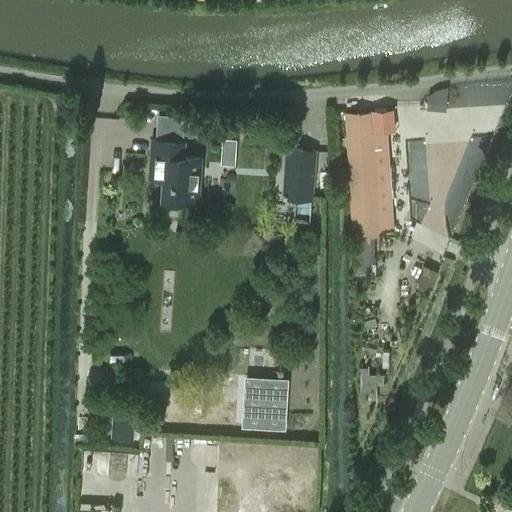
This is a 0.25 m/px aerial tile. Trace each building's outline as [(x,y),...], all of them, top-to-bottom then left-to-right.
[(394,129),(392,108),(345,111),(353,232),(355,232),(355,272),(371,272),(371,231),(393,229),(387,129),(394,129)] [(192,137),(193,117),(156,115),(156,127),(183,129),(182,137),(192,137)] [(224,160),(237,160),(238,137),(225,136),(224,160)] [(181,202),(182,198),(197,199),(200,157),(183,156),(184,141),(152,139),(150,176),(163,177),(162,197),(165,197),(165,201),(181,202)] [(316,148),(285,146),(282,197),(313,199),(316,148)] [(245,374),(242,425),(285,428),(288,377),(245,374)] [(129,414),(115,412),(113,435),(131,437),(132,428),(128,427),(129,414)]
